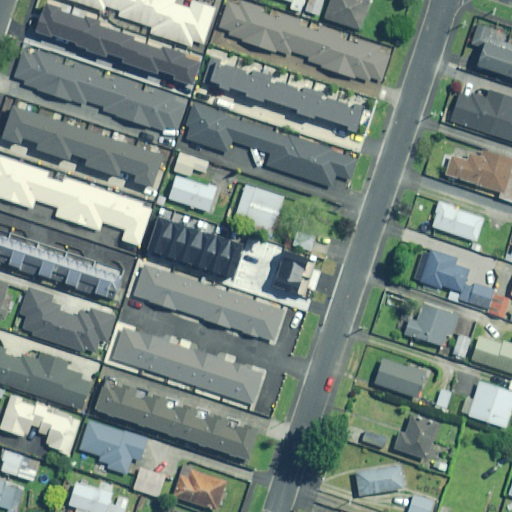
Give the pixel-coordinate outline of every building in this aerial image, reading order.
[(71,0),(104,11),(106,6),(121,11),(119,16),(153,27),(151,33),(191,46),(193,40),(204,44),(215,9),(192,1),(190,9),(174,4),(175,0),(71,0)] [(262,8),(240,0),(228,0),(219,28),(230,32),(229,36),(289,57),(290,53),(324,65),(323,67),(369,83),(371,78),(384,82),(393,54),(360,42),(359,45),(300,24),(301,23),(277,14),(275,18),(260,13),(262,8)] [(285,0),(294,2),(292,9),(301,12),(304,0),(285,0)] [(324,0),(309,0),(306,11),(319,15),(324,0)] [(332,0),(326,19),(362,31),(371,0),(332,0)] [(52,43),(109,63),(107,69),(126,76),(132,57),(113,51),(115,45),(89,36),(93,25),(62,14),(52,43)] [(140,37),(133,60),(176,72),(183,49),(140,37)] [(511,45),(488,37),(479,67),(511,77),(511,45)] [(189,102),(26,46),(14,81),(85,106),(87,101),(105,108),(104,111),(163,132),(165,127),(179,131),(189,102)] [(209,46),(207,54),(198,83),(213,87),(214,84),(219,85),(218,89),(231,93),(232,89),(247,94),(246,97),(263,103),(264,100),(297,110),(296,113),(314,119),(314,117),(347,127),(346,129),(359,133),(370,96),(209,46)] [(511,98),(490,91),(488,100),(473,95),(472,98),(461,94),(452,121),(511,141),(511,98)] [(356,159),(194,106),(184,139),(229,154),(233,142),(270,154),(266,166),(333,188),(337,176),(349,180),(356,159)] [(122,143),(12,109),(2,142),(20,148),(23,141),(39,146),(37,152),(70,162),(72,155),(88,161),(86,167),(119,177),(121,170),(138,175),(135,183),(153,189),(164,155),(149,151),(122,142),(122,143)] [(452,157),(446,175),(476,185),(473,191),(511,203),(511,173),(510,173),(511,165),(511,160),(484,151),(482,158),(470,154),(468,162),(452,157)] [(209,163),(180,154),(175,171),(191,176),(193,169),(206,173),(209,163)] [(48,174),(0,157),(0,197),(33,209),(35,200),(59,208),(56,216),(99,231),(102,222),(126,230),(123,240),(140,245),(152,208),(64,178),(62,183),(47,178),(48,174)] [(216,189),(176,177),(169,199),(210,212),(216,189)] [(283,198),(246,186),(234,225),(271,237),(283,198)] [(484,219),(440,203),(432,226),(476,242),(484,219)] [(70,259),(0,234),(0,261),(113,301),(122,275),(71,257),(70,259)] [(230,251),(191,239),(182,265),(221,278),(222,276),(242,283),(242,285),(282,298),(290,271),(250,258),(249,261),(229,255),(230,251)] [(472,287),(465,284),(469,270),(455,265),(457,259),(431,250),(420,282),(441,289),(442,286),(452,289),(449,299),(458,302),(459,300),(487,310),(486,313),(503,319),(509,302),(493,297),(495,290),(474,283),(472,287)] [(237,295),(145,265),(135,297),(275,342),(286,308),(238,293),(237,295)] [(9,285),(0,281),(0,319),(5,321),(11,301),(4,299),(9,285)] [(53,296),(30,288),(21,314),(29,317),(24,332),(94,356),(100,341),(107,344),(116,317),(92,309),(89,316),(79,312),(77,318),(59,311),(61,307),(51,303),(53,296)] [(452,337),(455,330),(469,335),(474,321),(459,316),(422,304),(417,320),(409,317),(404,334),(443,347),(446,335),(452,337)] [(170,343),(124,328),(114,359),(254,405),(264,374),(233,364),(236,357),(226,354),(224,361),(190,350),(192,343),(172,337),(170,343)] [(469,338),(460,336),(454,355),(463,358),(469,338)] [(511,343),(504,340),(502,345),(479,337),(472,360),(511,373),(511,343)] [(0,382),(82,411),(91,384),(80,380),(82,375),(66,370),(69,363),(42,354),(40,361),(23,355),(21,360),(5,355),(6,350),(0,347),(0,382)] [(408,368),(383,359),(375,384),(419,399),(429,371),(409,364),(408,368)] [(479,379),(461,373),(449,409),(505,428),(511,408),(511,393),(478,382),(479,379)] [(259,431),(227,420),(159,398),(106,381),(103,388),(96,411),(249,461),(258,432),(259,431)] [(451,393),(441,390),(435,410),(445,413),(451,393)] [(58,450),(57,453),(68,456),(79,423),(45,412),(47,407),(37,404),(36,407),(21,402),(22,399),(11,395),(0,429),(24,437),(25,434),(28,435),(31,425),(40,428),(38,432),(49,436),(46,444),(49,445),(49,447),(58,450)] [(439,426),(410,416),(405,430),(401,429),(395,449),(427,460),(439,426)] [(147,438),(89,421),(80,450),(101,456),(100,461),(109,464),(108,469),(127,474),(132,458),(141,461),(147,438)] [(387,436),(363,427),(358,440),(383,449),(387,436)] [(40,461),(6,451),(0,471),(33,482),(40,461)] [(404,489),(401,465),(357,472),(360,495),(404,489)] [(166,477),(140,467),(132,489),(158,498),(166,477)] [(218,511),(228,483),(183,468),(178,482),(173,497),(218,511)] [(23,488),(0,481),(0,506),(16,511),(23,488)] [(123,511),(124,510),(128,501),(118,497),(115,507),(108,505),(113,491),(100,487),(98,491),(76,484),(69,505),(89,511),(123,511)] [(430,511),(434,502),(414,496),(408,511),(430,511)]
